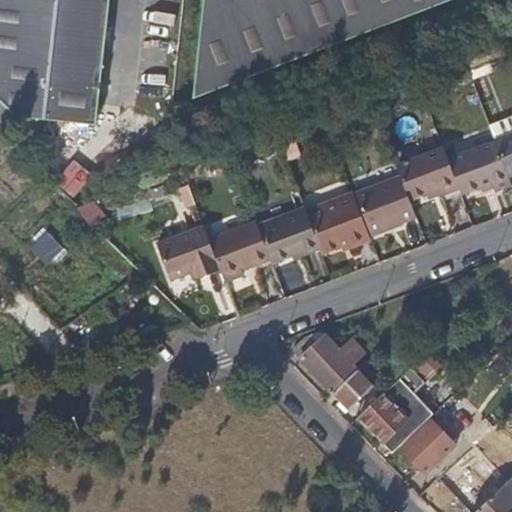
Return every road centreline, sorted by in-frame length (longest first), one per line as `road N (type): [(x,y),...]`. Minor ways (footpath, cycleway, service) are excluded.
road 1 (residential): [(511,231),(243,331)]
road 2 (residential): [(0,432),(108,397),(243,331)]
road 3 (residential): [(243,331),(413,511)]
